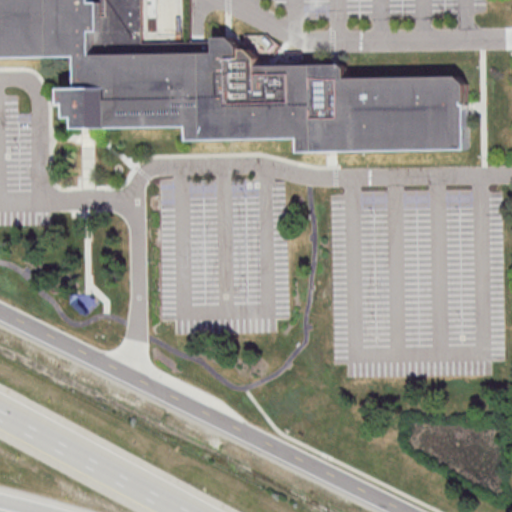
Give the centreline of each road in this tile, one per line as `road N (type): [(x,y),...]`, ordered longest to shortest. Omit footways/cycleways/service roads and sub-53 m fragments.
road 1 (tertiary): [(0,317),(395,511)]
road 2 (motorway): [(188,511),(0,412)]
